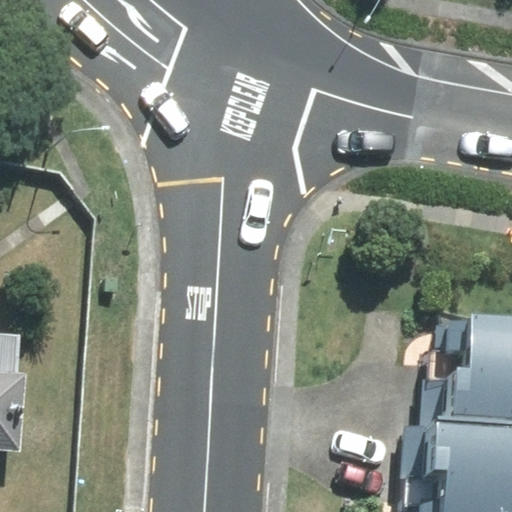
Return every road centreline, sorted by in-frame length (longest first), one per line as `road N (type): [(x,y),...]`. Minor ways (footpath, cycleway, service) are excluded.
road 1 (unclassified): [(208,511),(239,49)]
road 2 (secondary): [(511,122),(321,81),(239,49)]
